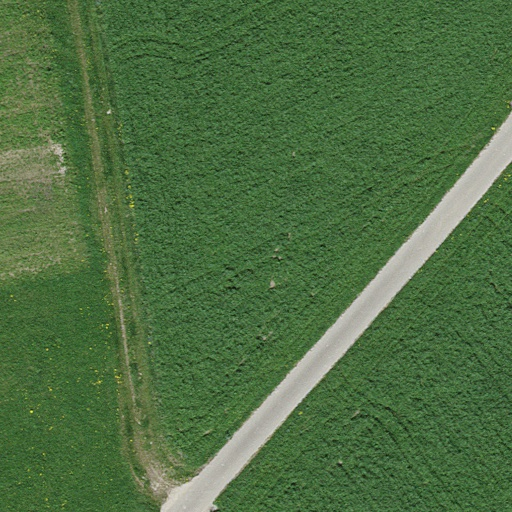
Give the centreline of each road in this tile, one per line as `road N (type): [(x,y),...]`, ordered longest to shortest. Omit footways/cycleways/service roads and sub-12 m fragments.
road 1 (track): [(76,0),(148,462),(178,511)]
road 2 (residential): [(511,140),(187,511)]
